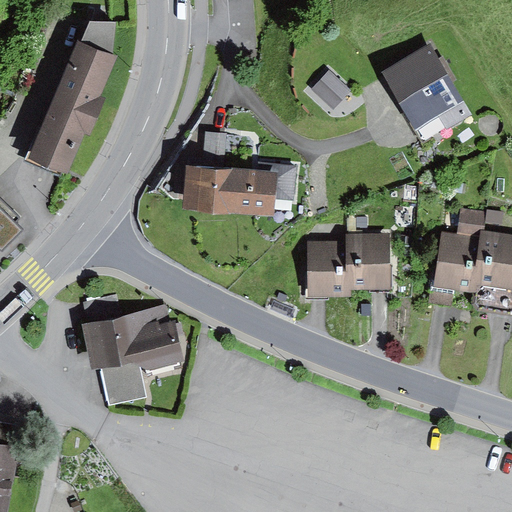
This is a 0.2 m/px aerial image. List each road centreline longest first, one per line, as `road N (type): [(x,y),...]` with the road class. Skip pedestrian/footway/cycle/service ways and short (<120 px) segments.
road 1 (tertiary): [(82,225),(172,280),(305,343),(511,414)]
road 2 (secondary): [(167,0),(166,50),(151,112),(82,225)]
road 3 (residential): [(42,511),(52,469),(46,379),(0,337)]
